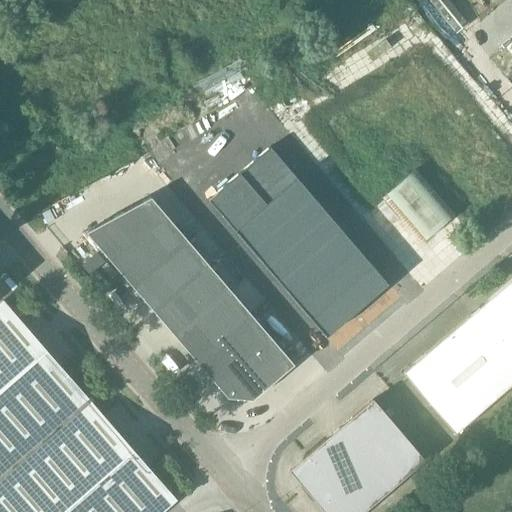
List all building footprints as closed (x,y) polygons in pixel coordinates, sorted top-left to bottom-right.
[(511,154),(425,53),(305,123),(417,254),(511,172),(511,154)] [(239,174),(208,201),(326,337),(387,285),(296,179),(265,205),(239,174)] [(150,198),(85,233),(227,399),(252,401),(293,365),(150,198)] [(511,280),(472,314),(403,374),(455,434),(511,385),(511,280)] [(0,511),(163,511),(176,501),(34,338),(3,302),(0,304),(0,511)] [(364,511),(425,461),(373,400),(305,457),(303,488),(323,511),(364,511)] [(241,401),(218,406),(220,414),(242,409),(241,401)]
